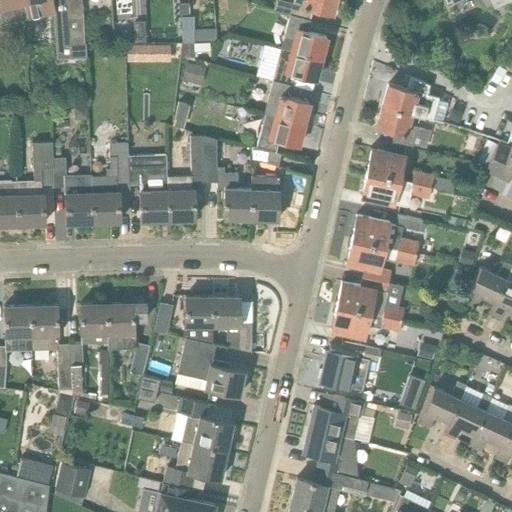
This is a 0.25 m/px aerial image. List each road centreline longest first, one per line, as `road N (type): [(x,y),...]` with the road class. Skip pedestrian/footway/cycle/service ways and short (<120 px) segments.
road 1 (residential): [(312,280),(240,260),(0,262)]
road 2 (tertiary): [(312,280),(383,0)]
road 3 (tertiary): [(250,511),(312,280)]
road 4 (residential): [(511,494),(402,442)]
